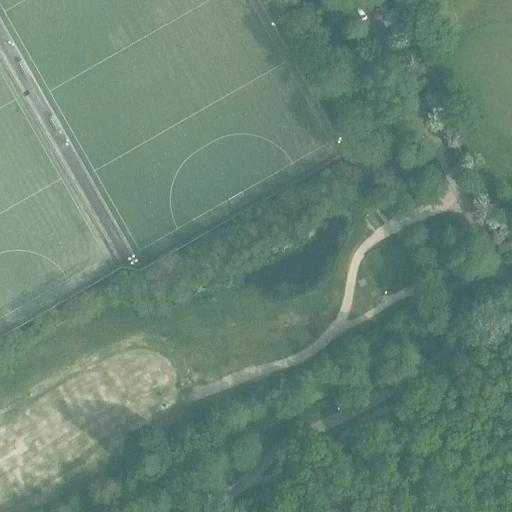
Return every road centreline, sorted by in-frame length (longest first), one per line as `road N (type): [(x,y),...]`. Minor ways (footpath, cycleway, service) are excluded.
road 1 (residential): [(506,282),(362,0)]
road 2 (unknown): [(222,497),(329,454),(354,425),(425,389),(487,334)]
